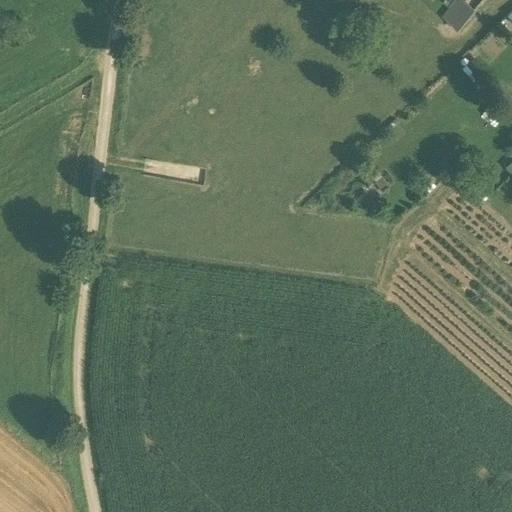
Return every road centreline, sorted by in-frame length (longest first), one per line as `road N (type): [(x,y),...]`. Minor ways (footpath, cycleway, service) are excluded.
road 1 (track): [(119,0),(79,335),(78,408),(94,511)]
road 2 (track): [(111,64),(0,126)]
